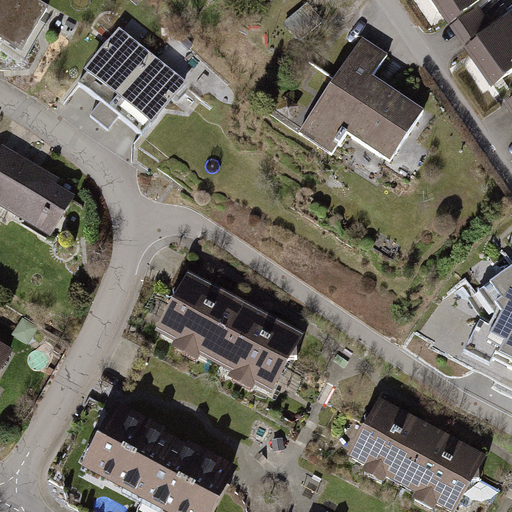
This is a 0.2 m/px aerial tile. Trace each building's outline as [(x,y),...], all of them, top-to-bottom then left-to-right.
[(0,0),(0,55),(20,67),(49,17),(19,0),(0,0)] [(493,0),(423,0),(444,32),(493,0)] [(296,14),(277,32),(295,51),(314,33),(296,14)] [(511,76),(511,21),(461,55),(487,94),(511,76)] [(117,34),(81,80),(150,133),(186,88),(117,34)] [(386,66),(361,48),(293,144),(328,169),(346,144),(386,172),(421,123),(397,106),(371,88),(386,66)] [(294,115),(280,106),(270,122),(284,131),(294,115)] [(0,153),(0,224),(46,250),(71,205),(51,194),(57,185),(0,153)] [(511,277),(470,305),(492,338),(484,353),(499,360),(492,375),(511,384),(511,382),(511,277)] [(187,280),(153,343),(173,354),(169,362),(195,376),(199,369),(229,385),(225,391),(251,405),(254,399),(270,407),(305,344),(261,320),(265,313),(249,305),(245,312),(187,280)] [(0,355),(0,374),(8,361),(0,355)] [(375,410),(341,474),(358,483),(354,490),(377,502),(381,494),(407,508),(405,511),(455,511),(480,465),(439,443),(443,436),(426,428),(422,434),(375,410)] [(110,416),(76,481),(134,511),(216,511),(234,480),(185,455),(183,459),(159,446),(161,442),(110,416)]
